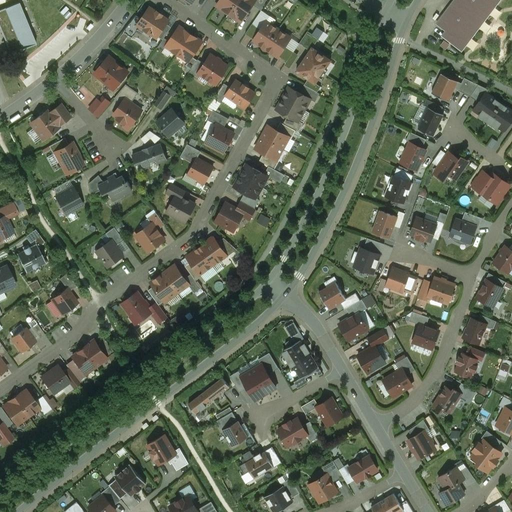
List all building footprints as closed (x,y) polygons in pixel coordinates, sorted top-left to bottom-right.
[(220,0),(217,5),(229,13),(237,0),(220,0)] [(253,0),(237,0),(229,13),(241,21),(252,5),(255,1),(254,0),(253,0)] [(254,0),(255,1),(252,5),(260,11),(261,11),(261,10),(267,0),(254,0)] [(454,0),(436,24),(446,31),(450,34),(446,39),(461,50),(496,4),(495,3),(497,0),(499,0),(500,1),(500,0),(454,0)] [(18,2),(0,10),(0,30),(10,55),(35,44),(18,2)] [(156,12),(149,8),(141,19),(137,25),(139,26),(144,30),(141,33),(149,38),(152,35),(156,38),(166,24),(168,21),(161,16),(162,15),(156,12)] [(260,12),(245,34),(254,40),(266,21),(272,25),(275,20),(261,10),(261,11),(260,11),(260,12)] [(136,16),(126,31),(132,35),(139,26),(137,25),(141,19),(136,16)] [(254,40),(253,41),(265,49),(278,30),(272,25),(266,21),(254,40)] [(166,24),(157,36),(162,40),(164,38),(171,28),(166,24)] [(322,24),(318,30),(324,34),(328,28),(322,24)] [(168,41),(165,46),(166,47),(177,54),(190,34),(179,27),(168,41)] [(278,30),(265,49),(277,57),(284,46),(290,38),(278,30)] [(307,31),(299,44),(309,51),(312,48),(318,39),(307,31)] [(202,42),(190,34),(177,54),(188,62),(192,57),(202,42)] [(162,40),(157,47),(163,51),(166,47),(165,46),(168,41),(164,38),(162,40)] [(293,52),(284,46),(278,56),(286,62),(293,52)] [(309,51),(296,71),(308,79),(314,84),(315,83),(330,61),(312,48),(309,51)] [(227,67),(210,55),(204,64),(198,73),(201,75),(215,85),(227,67)] [(117,64),(108,56),(94,74),(106,84),(108,84),(114,89),(127,73),(121,68),(121,69),(119,68),(119,65),(117,64)] [(192,57),(188,62),(185,66),(190,70),(197,61),(192,57)] [(190,70),(188,74),(197,80),(201,75),(198,73),(204,64),(197,60),(197,61),(190,70)] [(457,81),(441,73),(431,93),(448,101),(454,88),(457,81)] [(478,85),(464,78),(461,83),(458,89),(458,90),(470,96),(478,85)] [(314,84),(308,79),(304,85),(317,92),(320,87),(315,83),(314,84)] [(242,85),(235,81),(230,88),(226,95),(244,108),(254,94),(248,89),(248,88),(243,84),(242,85)] [(223,84),(213,99),(220,103),(226,95),(230,88),(223,84)] [(138,94),(125,85),(114,99),(121,104),(125,99),(131,103),(138,94)] [(317,92),(304,85),(299,93),(310,99),(309,99),(315,102),(319,94),(317,92)] [(470,96),(479,103),(485,93),(486,94),(489,90),(478,85),(470,96)] [(299,93),(288,87),(282,99),(303,110),(309,99),(310,99),(299,93)] [(163,91),(154,104),(160,109),(170,96),(163,91)] [(401,91),(399,100),(406,102),(408,93),(401,91)] [(486,94),(485,93),(479,103),(474,109),(481,113),(479,116),(487,122),(500,104),(486,94)] [(98,97),(88,108),(97,115),(111,100),(105,95),(101,99),(98,97)] [(131,103),(125,99),(121,104),(113,115),(117,118),(116,119),(124,125),(126,122),(131,125),(141,111),(131,103)] [(303,110),(282,99),(276,110),(287,116),(297,122),(297,121),(303,110)] [(428,107),(440,113),(443,107),(426,99),(423,105),(428,107)] [(511,112),(500,104),(487,122),(496,128),(498,125),(504,130),(510,121),(511,118),(511,112)] [(48,114),(46,111),(30,123),(42,139),(50,133),(51,135),(59,129),(57,126),(69,117),(60,105),(48,114)] [(440,113),(428,107),(417,129),(433,136),(435,131),(436,131),(435,130),(440,120),(441,121),(441,120),(443,115),(440,113)] [(172,109),(156,123),(168,136),(184,123),(172,109)] [(228,119),(212,111),(207,120),(216,125),(223,128),(228,119)] [(297,122),(287,116),(283,124),(296,131),(298,132),(303,124),(297,121),(297,122)] [(283,124),(280,122),(276,130),(289,137),(288,138),(291,139),(296,131),(283,124)] [(223,128),(216,125),(211,134),(210,134),(205,142),(206,144),(223,153),(233,134),(223,128)] [(276,130),(267,126),(261,137),(282,149),(288,138),(289,137),(276,130)] [(410,142),(422,148),(426,140),(410,132),(406,140),(410,142)] [(160,138),(154,135),(150,138),(154,143),(160,138)] [(282,149),(261,137),(255,149),(263,153),(276,160),(282,149)] [(64,138),(48,146),(52,154),(54,153),(54,152),(68,145),(64,138)] [(422,148),(410,142),(400,163),(416,170),(426,150),(422,148)] [(68,145),(54,152),(54,153),(66,174),(83,164),(72,143),(68,145)] [(152,148),(152,146),(143,150),(143,151),(132,156),(135,164),(141,162),(143,168),(150,166),(150,164),(156,162),(157,163),(166,160),(160,145),(152,148)] [(439,168),(447,155),(440,150),(432,163),(439,168)] [(276,160),(263,153),(259,161),(268,166),(274,170),(279,161),(276,160)] [(458,159),(449,153),(447,155),(439,168),(434,174),(443,180),(448,174),(455,179),(467,161),(460,157),(458,159)] [(212,168),(196,159),(188,174),(196,179),(196,181),(201,183),(203,183),(204,183),(212,168)] [(264,174),(246,164),(240,176),(261,187),(267,176),(264,174)] [(274,170),(268,166),(264,174),(267,176),(280,183),(284,175),(274,170)] [(413,176),(397,168),(394,177),(410,183),(413,176)] [(480,192),(490,177),(482,172),(472,186),(480,192)] [(122,176),(116,179),(114,174),(107,178),(108,180),(103,182),(98,185),(100,191),(103,195),(108,192),(113,202),(124,197),(123,195),(132,191),(127,182),(125,183),(122,176)] [(509,186),(493,174),(490,177),(480,192),(495,203),(501,194),(503,195),(509,186)] [(98,176),(89,183),(91,195),(100,191),(98,185),(103,182),(98,176)] [(261,187),(240,176),(234,187),(244,193),(255,199),(255,198),(261,187)] [(410,183),(394,177),(390,186),(386,196),(403,202),(408,191),(410,183)] [(68,181),(53,189),(57,196),(72,188),(68,181)] [(185,191),(172,183),(166,193),(174,198),(176,195),(181,198),(182,197),(185,191)] [(57,196),(55,197),(65,215),(82,205),(72,187),(72,188),(57,196)] [(255,199),(244,193),(240,201),(254,209),(259,200),(255,198),(255,199)] [(181,198),(176,195),(174,198),(166,212),(185,223),(195,204),(182,197),(181,198)] [(240,201),(236,209),(243,213),(241,216),(249,220),(255,209),(254,209),(240,201)] [(11,203),(0,208),(0,218),(5,216),(6,218),(16,213),(11,203)] [(236,209),(225,203),(215,222),(233,231),(235,228),(237,227),(239,224),(238,221),(241,216),(243,213),(236,209)] [(397,217),(381,211),(373,232),(389,238),(393,226),(397,217)] [(397,217),(393,226),(399,228),(404,213),(399,211),(397,217)] [(438,220),(444,222),(447,214),(440,212),(438,220)] [(464,212),(461,221),(476,226),(475,227),(478,228),(481,218),(464,212)] [(164,225),(155,213),(147,218),(151,224),(157,231),(164,225)] [(0,218),(0,238),(12,232),(6,218),(5,216),(0,218)] [(257,221),(265,226),(269,221),(261,216),(257,221)] [(435,224),(416,217),(410,234),(417,237),(416,238),(423,241),(423,239),(430,241),(431,238),(436,224),(435,224)] [(461,221),(455,219),(449,236),(450,236),(450,237),(450,238),(451,239),(451,240),(452,241),(453,242),(454,242),(455,243),(456,243),(457,244),(458,244),(459,244),(460,244),(461,240),(469,243),(475,227),(476,226),(461,221)] [(435,224),(436,224),(431,238),(438,240),(444,223),(437,221),(435,224)] [(151,224),(136,235),(148,252),(164,240),(157,231),(151,224)] [(114,227),(105,234),(111,241),(115,246),(123,240),(114,227)] [(44,242),(35,230),(25,237),(30,243),(34,240),(36,244),(37,247),(44,242)] [(216,243),(213,238),(198,248),(211,266),(225,256),(226,255),(216,243)] [(236,250),(223,238),(216,243),(226,255),(225,256),(226,257),(236,250)] [(363,248),(380,254),(384,244),(367,238),(363,248)] [(111,241),(105,245),(100,244),(99,249),(96,252),(98,255),(98,260),(103,261),(107,267),(122,256),(121,254),(121,252),(119,249),(117,249),(115,246),(111,241)] [(28,246),(22,249),(23,251),(17,254),(16,254),(25,273),(26,272),(44,263),(45,263),(37,247),(36,244),(35,244),(35,245),(29,248),(28,246)] [(511,251),(508,249),(505,246),(493,263),(507,273),(511,268),(511,269),(511,251)] [(373,274),(380,254),(363,248),(360,247),(358,253),(354,263),(353,267),(373,274)] [(211,266),(198,248),(186,257),(190,262),(200,275),(206,271),(206,270),(211,266)] [(200,275),(190,262),(184,266),(190,274),(195,281),(201,276),(200,275)] [(184,279),(174,265),(163,274),(177,293),(188,285),(184,279)] [(6,266),(0,269),(0,291),(3,291),(5,292),(11,288),(12,286),(14,285),(6,266)] [(408,274),(392,268),(386,286),(402,291),(408,275),(408,274)] [(76,286),(66,273),(59,279),(66,289),(68,292),(76,286)] [(177,293),(163,274),(160,276),(160,277),(158,279),(158,278),(157,278),(150,283),(153,287),(163,301),(164,302),(177,293)] [(195,281),(190,274),(184,279),(188,285),(194,293),(195,292),(200,288),(201,288),(195,281)] [(486,280),(500,287),(503,281),(489,274),(486,280)] [(417,278),(408,275),(402,291),(411,294),(417,278)] [(333,276),(325,282),(327,285),(335,280),(333,276)] [(454,284),(435,278),(433,283),(428,297),(447,303),(454,284)] [(428,297),(433,283),(423,279),(417,296),(427,300),(428,297)] [(28,284),(32,292),(40,288),(36,280),(28,284)] [(500,287),(486,280),(476,298),(493,307),(502,288),(500,287)] [(322,297),(320,298),(325,306),(326,305),(329,309),(340,303),(346,300),(345,299),(335,282),(318,292),(322,297)] [(163,301),(153,287),(148,291),(156,302),(158,305),(163,301)] [(200,288),(195,292),(198,296),(201,300),(206,296),(203,292),(200,288)] [(66,289),(51,300),(61,314),(77,303),(68,292),(66,289)] [(149,308),(137,292),(121,304),(131,318),(134,316),(138,322),(150,313),(151,312),(149,308)] [(355,293),(345,299),(346,300),(340,303),(344,310),(346,309),(360,301),(355,293)] [(346,309),(351,317),(358,313),(359,313),(367,309),(361,300),(360,301),(346,309)] [(158,305),(156,302),(149,308),(151,312),(150,313),(158,323),(167,317),(158,305)] [(408,321),(419,325),(419,324),(425,326),(429,318),(412,311),(408,321)] [(351,317),(339,324),(348,340),(368,329),(359,313),(358,313),(351,317)] [(480,315),(478,321),(486,324),(485,326),(493,329),(495,321),(480,315)] [(478,321),(471,318),(463,338),(478,344),(485,326),(486,324),(478,321)] [(285,328),(292,339),(295,343),(301,340),(303,339),(293,323),(285,328)] [(44,335),(36,324),(31,327),(39,339),(44,335)] [(425,326),(419,324),(419,325),(413,342),(432,349),(438,331),(425,326)] [(25,328),(11,338),(21,352),(35,342),(25,328)] [(367,338),(372,347),(374,345),(375,346),(388,338),(382,329),(367,338)] [(104,339),(96,344),(107,358),(114,353),(104,339)] [(288,348),(295,343),(292,339),(285,343),(288,348)] [(301,340),(295,343),(288,348),(283,350),(293,366),(310,356),(301,340)] [(96,344),(94,341),(89,345),(88,344),(82,348),(95,366),(107,358),(96,344)] [(372,347),(357,356),(367,373),(385,362),(375,346),(374,345),(372,347)] [(468,346),(465,354),(478,359),(477,360),(481,361),(485,353),(468,346)] [(82,348),(77,352),(77,353),(72,357),(73,360),(84,374),(95,366),(82,348)] [(262,364),(268,375),(278,369),(269,353),(258,359),(261,365),(262,364)] [(465,354),(461,353),(460,357),(458,356),(455,363),(457,364),(454,372),(470,378),(473,372),(474,373),(477,366),(475,365),(477,360),(478,359),(465,354)] [(310,356),(293,366),(300,379),(304,376),(315,370),(317,368),(310,356)] [(402,369),(406,375),(415,370),(407,356),(395,363),(399,371),(402,369)] [(73,360),(66,365),(68,368),(78,381),(85,376),(84,374),(73,360)] [(261,365),(251,370),(266,394),(276,388),(268,375),(262,364),(261,365)] [(62,373),(57,365),(41,377),(44,382),(41,384),(46,391),(49,389),(53,394),(68,382),(69,382),(62,373)] [(78,381),(68,368),(62,373),(69,382),(68,382),(72,388),(79,383),(78,381)] [(399,371),(383,380),(392,397),(412,385),(406,375),(402,369),(399,371)] [(251,370),(241,377),(246,386),(255,401),(266,394),(251,370)] [(304,376),(306,379),(316,372),(315,370),(304,376)] [(239,390),(246,386),(241,377),(238,371),(230,376),(239,390)] [(304,376),(300,379),(294,382),(298,389),(308,383),(306,379),(304,376)] [(203,392),(188,404),(195,414),(229,387),(222,378),(213,385),(203,392)] [(461,383),(456,391),(461,394),(460,396),(470,402),(477,392),(461,383)] [(452,391),(445,387),(443,390),(442,391),(440,394),(440,395),(432,407),(440,412),(442,408),(449,413),(460,396),(461,394),(456,391),(453,389),(452,391)] [(25,390),(20,394),(19,393),(13,397),(27,417),(38,409),(39,408),(34,402),(25,390)] [(42,396),(34,402),(39,408),(38,409),(43,415),(51,409),(42,396)] [(498,405),(504,409),(505,407),(511,410),(511,401),(503,396),(498,405)] [(27,417),(13,397),(8,401),(8,402),(3,406),(13,421),(16,425),(27,417)] [(318,406),(316,407),(316,408),(327,426),(342,417),(331,398),(318,406)] [(305,414),(316,408),(316,407),(318,406),(314,399),(301,407),(305,414)] [(13,421),(3,406),(0,408),(0,419),(3,423),(6,427),(13,421)] [(511,410),(505,407),(504,409),(496,425),(503,429),(504,432),(507,431),(511,433),(511,410)] [(232,412),(216,421),(222,430),(237,421),(232,412)] [(284,426),(277,430),(287,447),(292,443),(293,445),(302,439),(302,438),(306,435),(307,435),(302,426),(297,418),(291,422),(290,421),(283,425),(284,426)] [(408,430),(413,437),(423,431),(425,433),(429,430),(423,420),(408,430)] [(237,421),(222,430),(232,447),(248,437),(247,437),(250,436),(253,441),(254,441),(244,423),(243,424),(240,425),(238,421),(237,421)] [(309,422),(302,426),(307,435),(306,435),(310,442),(319,437),(309,422)] [(6,427),(3,423),(0,424),(0,432),(2,435),(0,436),(0,440),(3,445),(13,437),(6,427)] [(413,437),(408,440),(411,445),(413,450),(418,458),(434,449),(431,444),(432,443),(432,441),(430,437),(428,437),(427,437),(425,433),(423,431),(413,437)] [(481,438),(483,440),(484,440),(495,449),(501,442),(486,431),(481,438)] [(175,448),(166,433),(147,443),(159,464),(170,458),(178,453),(175,448)] [(495,449),(484,440),(483,440),(480,444),(478,443),(472,450),(474,452),(471,456),(478,461),(476,464),(487,472),(492,466),(493,466),(498,460),(496,459),(501,453),(495,449)] [(178,453),(170,458),(177,470),(189,463),(179,446),(175,448),(178,453)] [(272,447),(264,451),(273,467),(281,463),(272,447)] [(254,458),(239,466),(244,474),(249,471),(254,479),(273,467),(264,451),(260,454),(260,453),(253,457),(254,458)] [(349,468),(348,468),(351,473),(355,479),(357,482),(365,477),(365,478),(370,475),(370,474),(377,469),(369,456),(362,460),(361,459),(356,463),(357,463),(349,468)] [(145,483),(128,461),(114,472),(118,478),(128,491),(131,494),(145,483)] [(326,474),(331,483),(342,476),(338,469),(333,461),(322,468),(326,475),(326,474)] [(348,468),(349,468),(347,464),(338,469),(342,476),(347,484),(355,479),(351,473),(348,468)] [(456,467),(438,477),(445,490),(439,493),(446,505),(464,494),(461,489),(457,483),(460,482),(463,480),(462,477),(459,472),(456,467)] [(466,467),(459,472),(462,477),(469,472),(466,467)] [(469,472),(462,477),(463,480),(467,486),(475,481),(469,472)] [(326,475),(309,485),(315,495),(317,494),(321,502),(337,492),(331,483),(326,474),(326,475)] [(128,491),(118,478),(108,484),(109,486),(120,498),(128,491)] [(281,484),(282,486),(283,486),(290,498),(299,493),(290,478),(281,484)] [(102,492),(103,493),(104,492),(114,505),(121,499),(120,498),(109,486),(102,492)] [(282,486),(263,497),(272,511),(276,511),(280,510),(293,503),(290,498),(283,486),(282,486)] [(114,505),(104,492),(103,493),(88,505),(93,511),(114,511),(118,509),(114,505)] [(199,508),(190,493),(169,505),(173,511),(199,511),(201,511),(199,508)] [(393,494),(370,507),(373,511),(400,511),(403,511),(400,504),(393,494)] [(494,507),(497,511),(505,511),(510,510),(504,499),(493,506),(494,507)] [(412,511),(406,500),(400,504),(403,511),(412,511)] [(64,510),(65,511),(84,511),(76,501),(64,510)] [(201,511),(199,511),(214,511),(217,511),(211,501),(199,508),(201,511)]
